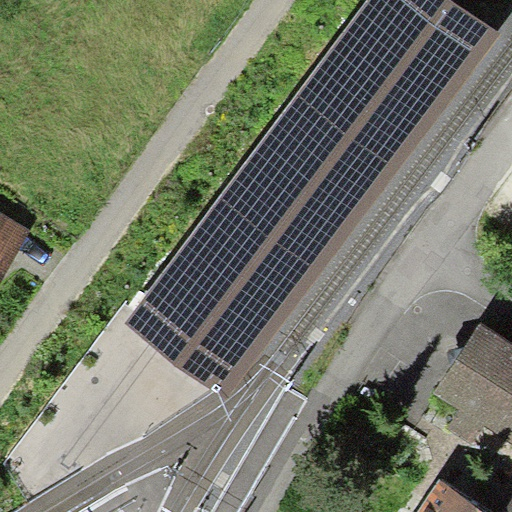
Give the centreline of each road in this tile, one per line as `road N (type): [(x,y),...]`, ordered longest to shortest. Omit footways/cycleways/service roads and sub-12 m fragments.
road 1 (residential): [(273,0),(0,378)]
road 2 (residential): [(263,511),(427,254)]
road 3 (residential): [(427,254),(511,136)]
